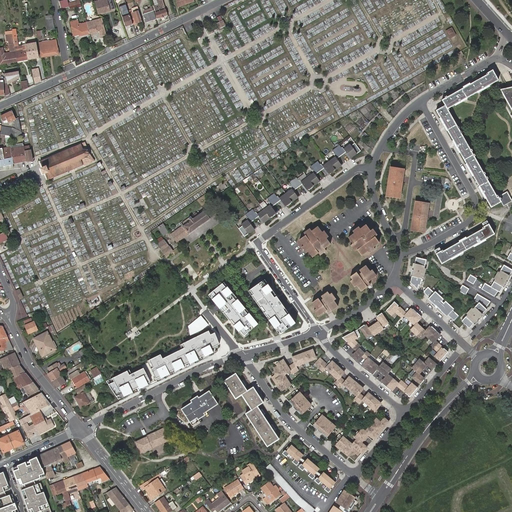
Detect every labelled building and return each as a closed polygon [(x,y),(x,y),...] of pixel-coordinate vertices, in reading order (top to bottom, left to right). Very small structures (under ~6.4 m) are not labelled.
[(66,0),(62,0),(58,2),(60,9),(69,6),(66,0)] [(82,7),(80,0),(68,3),(70,10),(82,7)] [(98,14),(111,11),(107,0),(105,0),(95,3),(98,14)] [(157,20),(168,16),(162,0),(156,0),(160,8),(154,10),(157,20)] [(126,27),(133,25),(129,15),(126,6),(119,9),(126,27)] [(143,14),(146,23),(156,20),(151,6),(150,7),(151,9),(144,12),(145,13),(143,14)] [(133,25),(142,22),(139,12),(134,13),(129,15),(133,25)] [(53,19),(46,21),(48,30),(55,29),(53,19)] [(86,23),(89,34),(98,32),(99,37),(105,36),(100,19),(86,23)] [(79,36),(89,34),(86,23),(79,25),(78,20),(70,22),(71,27),(74,37),(79,36)] [(446,31),(450,38),(455,35),(451,28),(446,31)] [(17,62),(28,60),(26,45),(19,46),(17,33),(13,33),(13,34),(15,49),(15,51),(17,62)] [(0,63),(0,65),(17,62),(15,51),(15,49),(13,34),(6,35),(7,42),(9,42),(10,52),(5,53),(4,53),(3,48),(0,48),(0,63)] [(49,41),(42,42),(39,43),(42,58),(59,54),(57,40),(49,41)] [(26,45),(28,60),(39,58),(37,48),(33,49),(32,44),(26,45)] [(498,197),(448,109),(499,80),(493,70),(488,73),(488,74),(442,100),(445,106),(436,111),(491,207),(501,201),(504,206),(511,200),(511,199),(510,196),(511,196),(510,194),(509,194),(507,192),(498,197)] [(20,78),(19,72),(5,75),(6,77),(8,84),(20,78)] [(511,86),(500,90),(511,111),(511,86)] [(21,131),(19,117),(15,119),(11,111),(0,116),(2,121),(7,119),(9,122),(14,120),(15,121),(16,130),(21,131)] [(12,128),(1,126),(0,130),(0,134),(9,136),(9,131),(12,131),(12,128)] [(16,130),(12,128),(12,131),(9,131),(9,136),(22,136),(22,132),(16,130)] [(361,151),(359,148),(355,142),(351,145),(350,143),(344,148),(351,158),(359,152),(361,151)] [(13,164),(27,161),(24,147),(23,143),(10,145),(11,147),(7,148),(0,149),(0,166),(3,166),(13,164)] [(45,173),(48,180),(83,165),(85,166),(95,162),(90,155),(90,154),(89,154),(88,151),(88,149),(85,143),(40,161),(43,168),(42,169),(44,173),(45,173)] [(337,147),(342,155),(345,153),(340,145),(337,147)] [(27,161),(33,161),(31,150),(30,150),(30,146),(24,147),(27,161)] [(338,157),(342,155),(337,147),(333,149),(338,157)] [(336,156),(330,161),(336,169),(341,165),(341,163),(336,156)] [(318,161),(315,163),(320,171),(324,169),(318,161)] [(336,169),(330,161),(323,165),(329,173),(330,173),(336,169)] [(320,171),(315,163),(311,165),(317,173),(320,171)] [(386,196),(389,197),(400,198),(404,168),(391,167),(390,166),(386,196)] [(308,177),(314,185),(319,181),(319,179),(314,172),(308,177)] [(293,179),(298,187),(299,187),(302,185),(296,177),(293,179)] [(309,189),(314,185),(308,177),(301,181),(306,189),(309,189)] [(295,190),(298,187),(293,179),(289,182),(295,190)] [(286,193),(292,201),(298,197),(297,196),(292,188),(286,193)] [(271,195),(276,203),(280,201),(274,193),(271,195)] [(287,205),(292,201),(286,193),(280,197),(285,205),(287,205)] [(273,206),(276,203),(271,195),(267,198),(273,206)] [(425,232),(425,231),(429,202),(415,200),(411,230),(425,232)] [(264,209),(270,218),(276,214),(275,211),(270,204),(264,209)] [(249,212),(254,219),(255,219),(258,217),(252,209),(250,211),(249,212)] [(265,221),(270,218),(264,209),(258,214),(263,221),(265,221)] [(0,243),(9,239),(5,232),(0,235),(0,234),(0,219),(4,218),(1,211),(0,211),(0,243)] [(171,234),(177,242),(209,219),(205,211),(198,216),(197,213),(182,224),(183,226),(171,234)] [(251,222),(254,219),(249,212),(246,214),(251,222)] [(238,228),(244,236),(255,229),(248,219),(243,222),(241,224),(242,225),(238,228)] [(158,227),(163,236),(170,232),(164,223),(158,227)] [(353,243),(351,245),(353,248),(355,246),(358,249),(362,255),(368,251),(370,253),(372,251),(370,248),(374,246),(380,242),(374,234),(376,232),(373,228),(371,230),(367,224),(361,229),(359,226),(353,231),(355,233),(349,237),(353,243)] [(485,228),(442,251),(441,250),(436,253),(442,264),(495,234),(489,224),(484,226),(485,228)] [(325,236),(323,233),(318,227),(313,231),(311,229),(307,231),(310,234),(306,236),(300,240),(305,246),(302,248),(307,254),(309,252),(314,259),(320,254),(321,256),(324,254),(322,252),(326,249),(332,245),(327,239),(330,237),(328,234),(325,236)] [(158,244),(166,255),(173,251),(164,239),(158,244)] [(419,268),(418,274),(413,273),(411,281),(411,282),(418,289),(419,287),(421,286),(423,277),(425,278),(427,270),(425,269),(428,261),(417,258),(416,263),(415,267),(419,268)] [(357,272),(351,276),(353,279),(350,281),(353,284),(355,282),(357,285),(362,292),(371,285),(369,282),(377,275),(373,269),(370,271),(367,264),(360,269),(361,272),(359,274),(357,272)] [(481,290),(489,295),(494,298),(498,293),(500,291),(501,289),(503,286),(504,285),(499,283),(502,277),(507,279),(511,270),(503,265),(499,273),(498,272),(493,280),(494,281),(490,288),(485,284),(481,290)] [(466,281),(466,282),(473,286),(476,280),(470,275),(467,280),(466,281)] [(265,279),(249,291),(281,335),(297,323),(265,279)] [(224,282),(208,296),(243,337),(259,324),(224,282)] [(458,292),(466,296),(469,290),(462,286),(458,292)] [(428,288),(424,292),(430,298),(428,299),(436,306),(440,302),(442,302),(444,300),(435,292),(434,294),(428,288)] [(322,296),(323,299),(321,301),(319,298),(312,303),(317,308),(314,310),(319,316),(327,310),(329,313),(338,306),(334,301),(337,299),(335,296),(332,298),(330,294),(328,292),(322,296)] [(472,308),(466,314),(468,315),(462,321),(469,328),(476,321),(473,318),(477,313),(480,316),(486,309),(486,308),(490,302),(477,294),(474,300),(479,303),(473,309),(472,308)] [(395,312),(397,310),(395,309),(399,305),(395,301),(391,305),(386,310),(392,316),(395,312)] [(454,310),(445,302),(443,304),(443,306),(440,310),(447,317),(448,316),(454,322),(458,317),(452,311),(454,310)] [(405,316),(407,313),(400,307),(397,310),(395,312),(402,318),(402,319),(405,316)] [(405,316),(410,321),(418,313),(414,309),(410,313),(409,312),(407,313),(405,316)] [(382,313),(378,316),(380,320),(379,321),(383,326),(389,322),(382,313)] [(415,326),(418,323),(419,321),(418,320),(421,317),(418,313),(410,321),(415,326)] [(31,319),(24,322),(26,325),(25,325),(28,335),(38,331),(35,321),(32,322),(31,319)] [(383,326),(379,321),(378,320),(373,324),(374,326),(373,327),(372,325),(369,327),(370,328),(373,333),(375,335),(384,328),(383,326)] [(423,334),(426,331),(421,327),(420,328),(419,327),(420,326),(418,323),(415,326),(411,330),(419,338),(423,334)] [(373,333),(370,328),(368,329),(365,325),(361,328),(367,337),(373,333)] [(0,351),(13,349),(2,327),(0,326),(0,351)] [(436,331),(432,327),(429,331),(428,329),(426,331),(423,334),(429,339),(436,331)] [(161,355),(148,361),(156,378),(154,379),(156,382),(172,375),(211,355),(215,352),(213,348),(220,344),(215,333),(211,334),(210,331),(183,343),(186,348),(163,359),(161,355)] [(355,331),(344,338),(348,342),(351,340),(352,342),(356,340),(359,338),(355,331)] [(434,343),(434,344),(435,342),(438,339),(437,338),(440,334),(436,331),(429,339),(434,343)] [(34,338),(40,349),(38,350),(42,356),(55,349),(46,332),(34,338)] [(352,342),(349,343),(358,351),(360,348),(362,345),(356,340),(352,342)] [(439,352),(442,348),(435,342),(434,344),(434,343),(430,347),(437,353),(439,352)] [(84,362),(90,358),(84,348),(78,352),(84,362)] [(355,353),(357,355),(354,359),(358,362),(363,357),(366,353),(360,348),(358,351),(355,353)] [(434,357),(440,362),(448,353),(444,349),(440,353),(439,352),(437,353),(434,357)] [(301,354),(293,357),(295,363),(287,368),(282,360),(276,364),(277,366),(274,368),(275,370),(274,376),(272,377),(276,384),(278,383),(280,386),(278,387),(280,391),(289,385),(283,375),(289,371),(291,374),(298,369),(296,366),(316,359),(313,350),(301,354)] [(363,357),(367,360),(369,357),(372,355),(371,354),(368,351),(366,353),(363,357)] [(15,353),(0,360),(5,371),(8,370),(19,365),(20,365),(15,353)] [(321,358),(327,363),(330,360),(324,355),(321,358)] [(369,357),(367,360),(365,362),(366,363),(363,367),(367,370),(374,362),(369,357)] [(430,366),(434,370),(437,365),(429,358),(424,364),(427,366),(429,368),(430,366)] [(329,367),(321,359),(316,365),(324,373),(326,369),(338,381),(335,384),(341,389),(344,386),(357,397),(354,400),(359,405),(362,402),(373,412),(371,415),(374,417),(378,412),(376,409),(380,405),(368,395),(364,399),(359,395),(363,390),(359,386),(350,379),(346,383),(340,378),(345,374),(333,363),(333,362),(329,367)] [(416,372),(419,375),(423,370),(422,368),(423,367),(424,369),(427,366),(424,364),(419,359),(412,369),(416,372)] [(380,366),(374,362),(367,370),(371,374),(374,370),(376,371),(377,369),(380,366)] [(380,366),(377,369),(382,373),(383,372),(385,373),(383,374),(386,377),(388,374),(392,369),(384,362),(380,366)] [(59,367),(57,364),(49,369),(51,372),(47,374),(52,381),(61,376),(58,371),(64,368),(65,369),(66,368),(64,364),(59,367)] [(19,365),(8,370),(10,374),(13,373),(15,378),(13,379),(17,387),(18,389),(20,388),(21,389),(22,388),(33,382),(19,365)] [(101,373),(97,367),(91,371),(95,377),(101,373)] [(128,371),(107,381),(120,401),(152,385),(144,368),(130,375),(128,371)] [(72,379),(80,374),(78,371),(69,376),(71,380),(72,379)] [(78,388),(90,380),(85,371),(80,374),(72,379),(78,388)] [(412,378),(420,385),(424,381),(420,378),(421,376),(419,375),(416,372),(412,378)] [(258,406),(264,403),(254,387),(248,391),(237,373),(225,381),(237,399),(242,395),(252,410),(246,414),(268,447),(279,439),(258,406)] [(386,387),(394,379),(388,374),(386,377),(384,379),(385,380),(382,383),(386,387)] [(56,389),(57,388),(66,383),(61,376),(52,381),(56,389)] [(394,379),(386,387),(390,390),(393,387),(395,388),(397,386),(399,383),(394,379)] [(399,383),(397,386),(404,392),(407,389),(409,387),(401,380),(399,383)] [(28,396),(39,390),(33,382),(22,388),(24,394),(26,393),(28,396)] [(409,387),(407,389),(409,390),(405,394),(410,397),(418,388),(412,383),(409,387)] [(90,401),(85,394),(88,391),(84,385),(76,390),(78,394),(74,397),(81,409),(94,401),(93,399),(90,401)] [(204,414),(218,404),(209,391),(199,398),(192,403),(181,410),(190,423),(197,418),(204,414)] [(22,402),(31,414),(42,408),(40,405),(48,401),(41,392),(22,402)] [(310,405),(298,393),(288,402),(291,406),(293,405),(298,410),(296,411),(300,415),(310,405)] [(5,410),(9,418),(8,418),(10,422),(17,418),(16,417),(6,397),(0,399),(3,405),(1,405),(4,411),(5,410)] [(40,412),(31,417),(35,424),(28,427),(26,423),(22,426),(28,438),(33,435),(31,433),(37,430),(40,434),(53,427),(50,420),(45,422),(40,412)] [(334,426),(322,415),(312,426),(316,429),(318,428),(323,432),(321,434),(325,437),(334,426)] [(376,419),(365,432),(369,436),(370,434),(375,438),(383,429),(382,428),(387,421),(384,419),(380,423),(376,419)] [(0,430),(14,424),(13,421),(0,427),(0,430)] [(166,427),(135,442),(140,453),(171,439),(166,427)] [(366,436),(372,441),(375,438),(370,434),(369,436),(365,432),(362,429),(361,431),(366,436)] [(0,444),(4,452),(24,443),(18,431),(0,439),(0,444)] [(352,445),(342,437),(335,446),(339,449),(340,447),(343,449),(341,451),(347,456),(350,454),(356,454),(357,455),(360,452),(361,453),(366,448),(361,443),(366,436),(361,431),(360,432),(359,431),(356,433),(355,436),(355,437),(355,438),(357,439),(352,445)] [(68,456),(74,453),(73,450),(74,450),(73,447),(71,447),(69,442),(62,445),(68,456)] [(304,455),(299,451),(301,449),(297,446),(296,448),(291,444),(286,451),(285,450),(282,453),(287,457),(287,456),(293,461),(292,462),(296,465),(299,462),(298,461),(304,455)] [(68,456),(62,445),(37,456),(43,468),(46,476),(47,479),(56,476),(51,464),(66,457),(66,459),(69,458),(68,456)] [(46,476),(37,456),(13,468),(20,485),(25,484),(28,489),(22,492),(29,511),(51,511),(40,484),(35,486),(33,481),(46,476)] [(316,465),(317,463),(313,460),(312,462),(308,458),(302,465),(301,464),(298,467),(302,471),(303,470),(309,475),(308,475),(313,479),(315,476),(314,475),(320,468),(316,465)] [(260,475),(252,463),(248,465),(249,467),(242,471),(244,474),(241,476),(246,484),(249,482),(248,479),(254,475),(255,478),(260,475)] [(273,478),(285,493),(290,497),(302,508),(305,511),(306,511),(312,511),(315,510),(301,498),(270,464),(265,468),(273,478)] [(100,466),(83,473),(87,483),(92,481),(101,478),(102,481),(109,478),(100,466)] [(0,473),(0,511),(18,511),(12,494),(6,496),(4,492),(10,490),(4,472),(0,473)] [(202,476),(199,472),(194,476),(196,480),(202,476)] [(330,488),(336,482),(332,478),(333,477),(329,474),(328,475),(324,472),(318,478),(317,477),(314,481),(319,484),(325,488),(324,489),(329,493),(332,489),(330,488)] [(87,483),(83,473),(73,476),(77,487),(86,483),(87,483)] [(63,480),(68,495),(79,491),(78,490),(77,487),(73,476),(63,480)] [(150,499),(165,489),(158,479),(156,480),(154,477),(141,485),(144,490),(146,488),(150,494),(148,495),(150,499)] [(228,496),(243,487),(239,479),(224,488),(228,496)] [(52,492),(53,496),(56,495),(62,492),(65,502),(70,500),(68,495),(63,480),(49,486),(52,492)] [(262,499),(266,504),(278,495),(268,481),(260,487),(266,496),(262,499)] [(107,492),(111,497),(119,490),(116,486),(107,492)] [(344,489),(335,502),(347,510),(349,508),(351,509),(357,501),(354,499),(356,497),(351,494),(351,493),(351,492),(347,490),(346,491),(344,489)] [(111,497),(121,510),(129,504),(119,490),(111,497)] [(208,500),(205,503),(212,511),(215,509),(216,511),(217,511),(221,509),(220,508),(225,503),(226,505),(230,502),(222,491),(217,495),(220,498),(211,505),(208,500)] [(285,493),(280,497),(281,497),(283,501),(276,507),(280,511),(293,511),(294,511),(285,499),(290,497),(285,493)] [(167,503),(162,496),(153,502),(161,511),(160,511),(168,511),(172,509),(167,503)] [(343,511),(344,509),(332,502),(328,508),(334,511),(343,511)]
